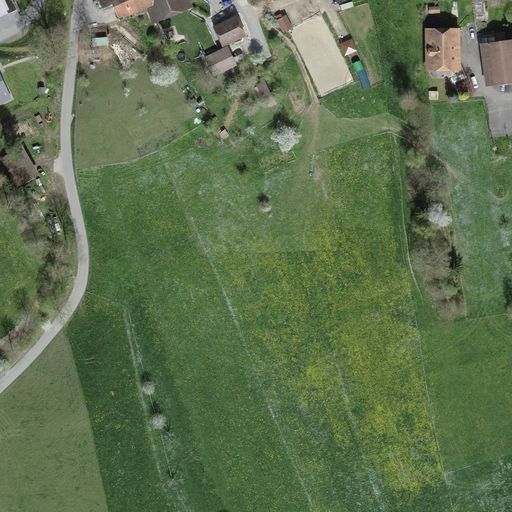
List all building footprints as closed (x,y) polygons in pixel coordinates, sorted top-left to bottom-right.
[(17,10),(12,0),(0,0),(0,12),(6,10),(8,14),(17,10)] [(119,0),(125,13),(151,2),(157,16),(185,4),(183,0),(119,0)] [(471,0),(473,21),(486,20),(485,0),(471,0)] [(248,35),(237,13),(214,25),(224,46),(248,35)] [(461,71),(461,30),(427,30),(427,72),(461,71)] [(511,42),(483,47),(489,87),(511,83),(511,42)] [(208,58),(216,73),(234,64),(227,49),(208,58)] [(0,79),(0,101),(8,97),(0,79)] [(22,150),(4,160),(16,182),(34,172),(22,150)]
